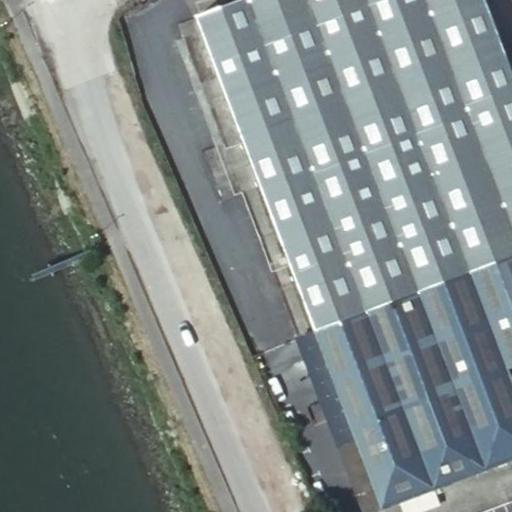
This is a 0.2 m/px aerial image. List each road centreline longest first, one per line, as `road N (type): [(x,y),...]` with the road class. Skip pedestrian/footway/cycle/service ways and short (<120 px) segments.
road 1 (unclassified): [(146,233),(268,511)]
road 2 (unclassified): [(51,5),(146,233)]
